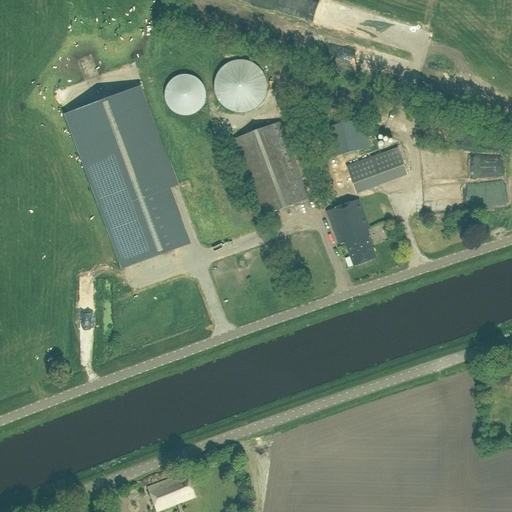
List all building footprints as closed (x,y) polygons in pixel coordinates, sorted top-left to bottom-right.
[(166,94),(166,96),(166,98),(166,100),(166,101),(167,103),(168,105),(169,107),(170,109),(172,110),(173,111),(175,113),(176,114),(178,115),(180,115),(182,116),(184,116),(186,116),(188,116),(190,116),(192,115),(193,115),(196,113),(197,113),(199,111),(200,110),(202,108),(203,106),(204,105),(205,103),(205,101),(206,101),(206,99),(206,98),(206,96),(206,94),(206,93),(206,91),(205,89),(205,88),(204,86),(203,85),(202,83),(200,82),(199,80),(197,79),(195,78),(194,77),(192,76),(190,76),(188,76),(186,75),(184,75),(182,76),(180,76),(178,77),(176,78),(175,79),(173,80),(172,81),(170,83),(169,84),(168,86),(167,88),(166,90),(166,91),(166,94)] [(121,270),(190,244),(169,189),(178,185),(141,85),(63,114),(121,270)] [(369,149),(361,120),(331,129),(339,158),(369,149)] [(309,199),(280,122),(233,140),(261,217),(309,199)] [(405,166),(399,148),(348,166),(354,184),(405,166)] [(484,172),(484,163),(437,163),(437,172),(484,172)] [(370,229),(359,200),(326,212),(339,246),(345,243),(354,267),(377,259),(369,237),(370,237),(368,230),(370,229)] [(93,356),(94,347),(84,345),(83,355),(93,356)] [(164,509),(194,498),(186,476),(172,482),(171,479),(147,488),(155,511),(156,511),(164,509)]
